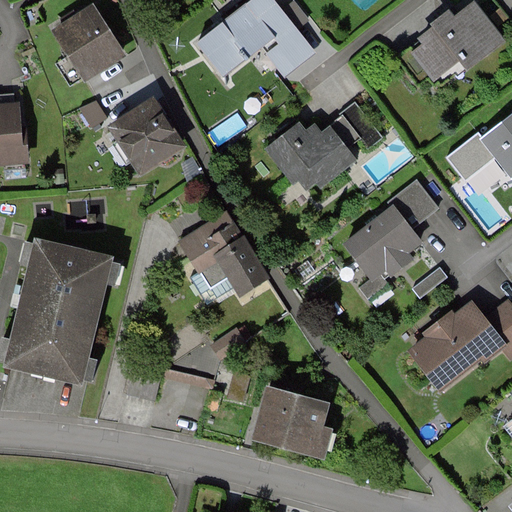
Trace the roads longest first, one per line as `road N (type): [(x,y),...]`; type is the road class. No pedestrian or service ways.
road 1 (residential): [(128,0),(208,180),(297,317),(438,484),(450,511)]
road 2 (residential): [(389,511),(203,461),(0,433)]
road 3 (residential): [(306,84),(412,0)]
